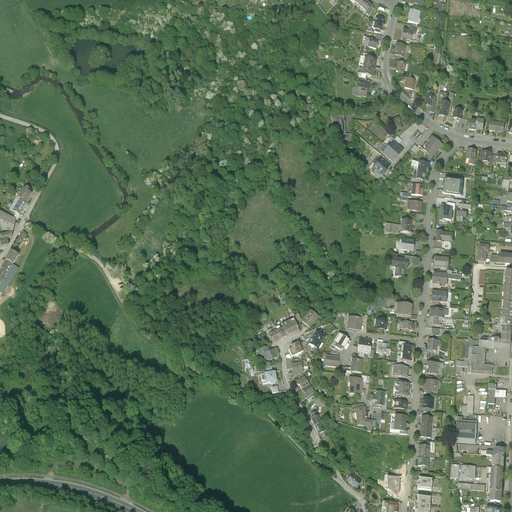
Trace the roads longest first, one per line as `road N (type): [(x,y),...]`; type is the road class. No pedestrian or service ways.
road 1 (track): [(338,481),(264,411),(137,327),(99,262),(25,219)]
road 2 (track): [(389,85),(370,104),(327,109),(279,138),(203,253),(121,300)]
road 3 (residential): [(364,511),(338,481),(285,379),(283,348),(297,339)]
road 4 (residential): [(422,328),(434,169),(458,135)]
road 5 (unclassified): [(0,116),(46,133),(57,151),(0,256)]
road 6 (residential): [(406,511),(421,342)]
road 7 (residential): [(458,135),(389,85),(394,4)]
road 8 (primary): [(138,511),(86,489),(0,483)]
